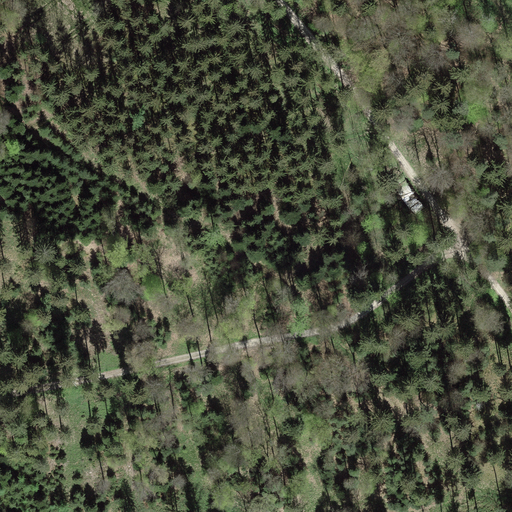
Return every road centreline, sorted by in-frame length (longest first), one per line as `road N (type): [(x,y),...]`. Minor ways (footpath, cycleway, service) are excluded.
road 1 (track): [(0,395),(357,318),(454,236)]
road 2 (track): [(511,309),(281,0)]
